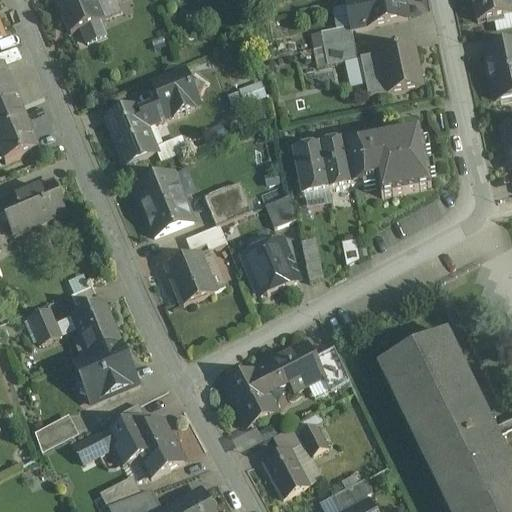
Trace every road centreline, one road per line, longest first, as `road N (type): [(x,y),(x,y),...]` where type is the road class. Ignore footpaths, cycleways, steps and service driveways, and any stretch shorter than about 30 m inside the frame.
road 1 (residential): [(439,0),(481,214),(179,372)]
road 2 (residential): [(20,0),(179,372)]
road 3 (residential): [(179,372),(254,511)]
